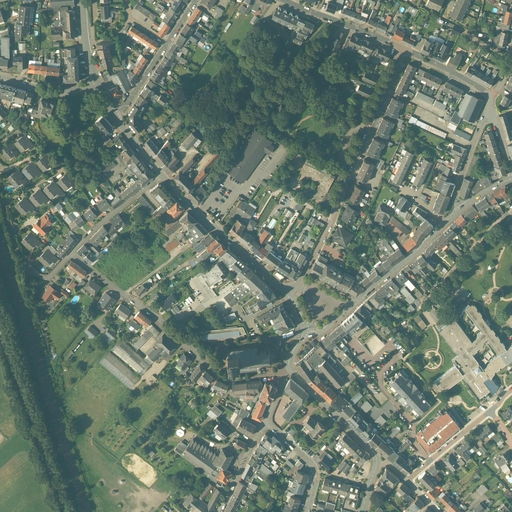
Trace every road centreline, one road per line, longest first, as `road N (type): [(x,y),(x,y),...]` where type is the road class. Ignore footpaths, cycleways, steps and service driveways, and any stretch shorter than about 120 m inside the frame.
road 1 (residential): [(403,47),(345,170),(333,217),(286,291)]
road 2 (residential): [(286,370),(222,376),(72,250)]
road 3 (unclassified): [(67,511),(0,327)]
road 4 (primary): [(286,291),(160,172)]
road 5 (secondary): [(445,222),(325,324)]
road 6 (residential): [(72,250),(41,276),(18,250),(0,190)]
road 7 (residential): [(282,0),(403,47)]
road 8 (primary): [(376,459),(290,367)]
